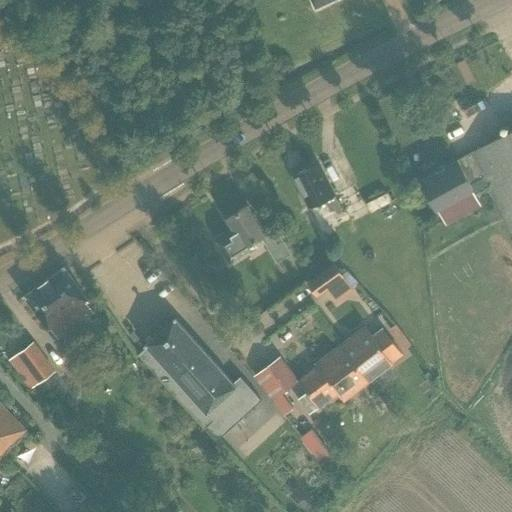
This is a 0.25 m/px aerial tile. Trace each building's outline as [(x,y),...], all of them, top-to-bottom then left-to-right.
[(458,161),(421,181),(437,209),(472,190),(475,195),(488,187),(511,230),(511,130),(470,154),(458,161)] [(335,196),(335,195),(319,163),(294,176),(310,208),(326,200),(331,211),(336,209),(338,213),(343,211),(335,196)] [(351,188),(341,193),(350,211),(360,206),(351,188)] [(276,228),(266,234),(248,206),(228,218),(236,231),(218,242),(230,263),(249,251),(247,247),(262,237),(277,263),(292,254),(276,228)] [(340,264),(310,285),(318,297),(339,282),(351,299),(361,292),(340,264)] [(72,329),(94,313),(87,303),(90,301),(64,267),(49,279),(49,278),(40,285),(26,295),(24,297),(26,298),(49,331),(65,319),(72,329)] [(139,355),(205,429),(206,428),(211,434),(213,435),(215,436),(216,437),(219,437),(220,437),(221,436),(223,436),(224,435),(262,401),(241,378),(234,384),(176,318),(146,346),(147,348),(139,355)] [(369,382),(393,363),(393,362),(402,355),(383,329),(373,337),(366,327),(341,345),(369,382)] [(10,361),(32,390),(57,371),(35,342),(10,361)] [(307,393),(298,400),(308,413),(318,406),(319,408),(339,393),(344,400),(369,382),(341,345),(316,364),(318,366),(299,381),(307,393)] [(270,365),(255,376),(274,401),(285,416),(294,409),(283,394),(289,390),(270,365)] [(0,455),(27,430),(0,402),(0,455)] [(0,466),(0,489),(11,476),(0,466)]
